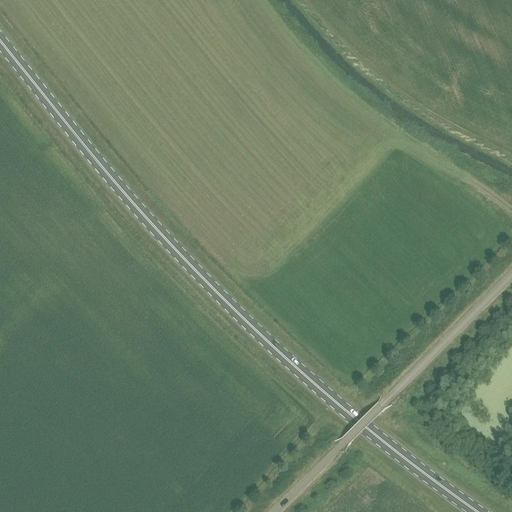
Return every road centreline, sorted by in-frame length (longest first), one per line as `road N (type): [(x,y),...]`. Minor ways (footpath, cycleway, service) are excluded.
road 1 (primary): [(0,37),(155,230),(234,311),(320,390),(483,511)]
road 2 (unclassified): [(275,511),(511,275)]
